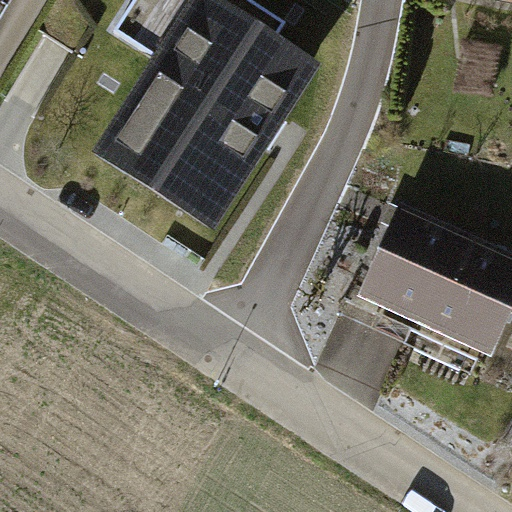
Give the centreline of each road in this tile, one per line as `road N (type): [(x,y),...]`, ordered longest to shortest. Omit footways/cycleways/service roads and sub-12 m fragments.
road 1 (residential): [(233,356),(362,110),(380,0)]
road 2 (residential): [(0,199),(233,356)]
road 3 (residential): [(233,356),(467,511)]
